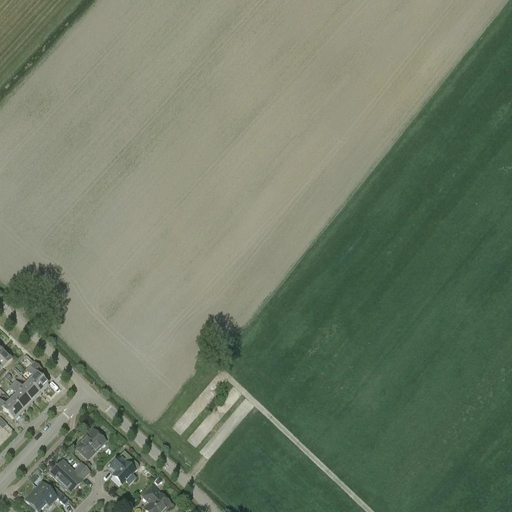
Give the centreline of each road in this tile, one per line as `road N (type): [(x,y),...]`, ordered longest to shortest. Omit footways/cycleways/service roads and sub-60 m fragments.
road 1 (residential): [(184,481),(90,391)]
road 2 (residential): [(90,391),(0,484)]
road 3 (residential): [(90,391),(0,306)]
